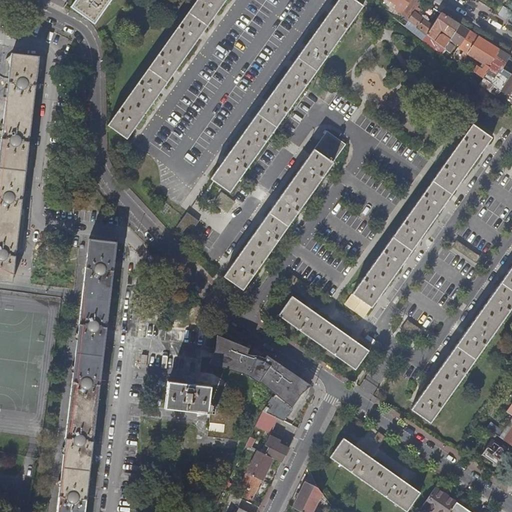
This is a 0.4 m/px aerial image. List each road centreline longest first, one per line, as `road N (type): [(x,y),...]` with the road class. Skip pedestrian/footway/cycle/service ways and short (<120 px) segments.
road 1 (residential): [(110,511),(146,221)]
road 2 (residential): [(146,221),(97,164),(88,31),(28,0)]
road 3 (residential): [(325,110),(361,139),(359,156),(243,320)]
road 4 (residential): [(392,352),(381,331),(385,316),(508,152)]
road 5 (residential): [(325,110),(200,280)]
road 6 (residential): [(170,165),(288,0)]
road 7 (residential): [(358,399),(511,506)]
road 8 (residential): [(511,236),(425,354),(392,352)]
road 9 (residential): [(271,511),(335,383)]
